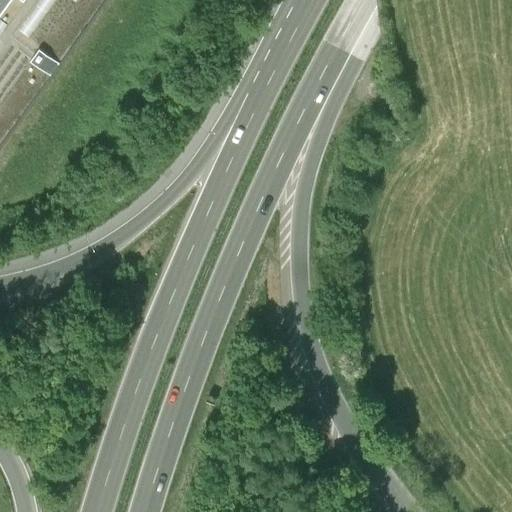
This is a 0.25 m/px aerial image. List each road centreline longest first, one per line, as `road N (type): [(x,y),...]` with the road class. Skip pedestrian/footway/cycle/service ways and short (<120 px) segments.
road 1 (trunk): [(144,511),(241,247),(366,0)]
road 2 (trunk): [(311,0),(259,96),(174,293),(95,511)]
road 3 (trunk): [(405,511),(328,398),(302,300),(305,191),(369,0)]
road 4 (trunk): [(302,0),(190,177),(93,259),(0,290)]
